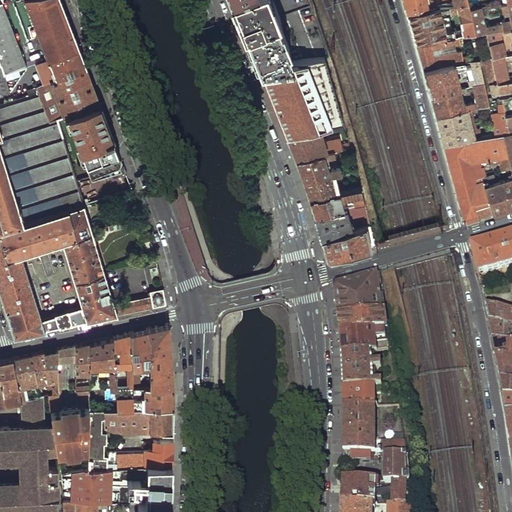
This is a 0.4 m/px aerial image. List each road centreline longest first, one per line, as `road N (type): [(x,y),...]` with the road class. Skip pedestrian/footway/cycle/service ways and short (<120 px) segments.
road 1 (primary): [(194,305),(87,0)]
road 2 (primary): [(207,0),(269,157),(303,278)]
road 3 (residential): [(511,511),(459,235)]
road 4 (residential): [(459,235),(391,0)]
road 5 (primary): [(303,278),(315,360),(314,511)]
road 6 (primary): [(195,511),(194,305)]
road 7 (residential): [(194,305),(5,349)]
road 8 (tertiary): [(459,235),(303,278)]
